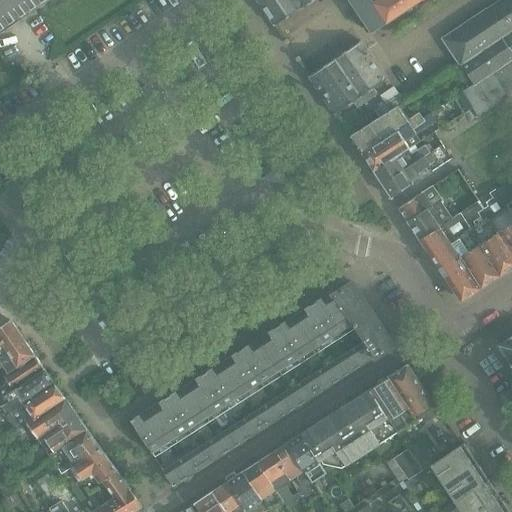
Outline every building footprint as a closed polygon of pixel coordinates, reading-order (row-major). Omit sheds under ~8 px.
[(0,0),(0,32),(11,25),(35,8),(47,0),(0,0)] [(256,0),(275,26),(315,0),(256,0)] [(347,0),(371,34),(386,25),(387,25),(423,0),(347,0)] [(511,0),(499,0),(441,39),(459,67),(460,66),(461,67),(511,32),(511,0)] [(305,28),(295,13),(275,26),(285,41),(292,36),(305,28)] [(511,32),(461,67),(473,85),(493,73),(504,65),(511,60),(511,32)] [(373,89),(388,79),(362,41),(316,72),(309,77),(335,116),(353,104),(357,109),(377,95),(373,89)] [(511,76),(504,65),(493,73),(507,92),(511,88),(511,76)] [(497,103),(507,92),(493,73),(473,85),(462,92),(477,116),(497,104),(498,104),(497,103)] [(472,108),(462,92),(454,98),(464,114),(472,108)] [(398,107),(404,103),(400,97),(374,113),(379,119),(387,115),(398,107)] [(352,138),(358,147),(358,148),(358,149),(359,149),(362,153),(361,153),(362,154),(389,138),(391,141),(412,128),(414,131),(422,125),(421,124),(425,122),(427,125),(435,120),(431,114),(423,119),(419,113),(407,121),(398,107),(387,115),(379,119),(366,127),(350,137),(351,138),(352,138)] [(405,142),(416,135),(416,134),(424,129),(422,125),(414,131),(412,128),(391,141),(389,138),(362,154),(374,171),(401,154),(401,153),(409,148),(405,142)] [(422,140),(415,144),(420,152),(406,161),(401,154),(374,171),(383,185),(431,153),(422,140)] [(436,161),(431,153),(383,185),(392,199),(393,198),(419,181),(429,174),(425,169),(430,166),(430,165),(436,161)] [(511,202),(511,189),(508,183),(496,191),(506,206),(511,202)] [(452,218),(442,202),(433,187),(399,209),(408,223),(430,255),(450,243),(439,227),(452,218)] [(452,218),(439,227),(450,243),(460,258),(511,224),(511,215),(508,211),(495,190),(452,218)] [(366,191),(351,193),(352,200),(367,198),(366,191)] [(511,224),(460,258),(481,289),(511,269),(511,224)] [(450,243),(430,255),(438,266),(462,302),(481,289),(460,258),(450,243)] [(352,283),(334,295),(353,324),(354,327),(373,315),(352,283)] [(332,292),(313,304),(334,336),(353,324),(334,295),(332,292)] [(313,304),(295,316),(316,348),(334,336),(313,304)] [(373,315),(354,327),(364,342),(375,358),(394,346),(373,315)] [(295,316),(277,327),(298,360),(316,348),(295,316)] [(0,350),(0,360),(4,366),(4,368),(8,374),(35,356),(11,321),(0,328),(0,340),(5,348),(0,350)] [(277,327),(259,339),(279,371),(298,360),(277,327)] [(511,336),(498,346),(511,366),(511,336)] [(259,339),(241,351),(261,383),(279,371),(259,339)] [(364,342),(336,361),(346,376),(375,358),(364,342)] [(241,351),(222,363),(243,395),(261,383),(241,351)] [(8,374),(5,377),(14,390),(45,370),(35,356),(8,374)] [(336,361),(307,379),(317,395),(346,376),(336,361)] [(222,363),(204,374),(225,407),(243,395),(222,363)] [(434,404),(408,366),(389,379),(414,418),(434,404)] [(9,403),(15,412),(55,384),(45,370),(14,390),(5,397),(9,403)] [(204,374),(186,386),(206,418),(225,407),(204,374)] [(307,379),(279,398),(289,413),(317,395),(307,379)] [(389,379),(370,391),(398,433),(416,421),(414,418),(389,379)] [(8,416),(18,430),(26,424),(27,425),(65,399),(58,390),(57,387),(55,384),(15,412),(9,403),(2,407),(8,416)] [(186,386),(168,398),(188,430),(206,418),(186,386)] [(370,391),(301,434),(320,462),(321,461),(323,465),(342,469),(398,433),(370,391)] [(168,398),(149,409),(170,442),(188,430),(168,398)] [(279,398),(250,416),(260,432),(289,413),(279,398)] [(65,399),(27,425),(40,445),(78,417),(65,399)] [(149,409),(131,421),(152,453),(170,442),(149,409)] [(250,416),(221,435),(231,450),(260,432),(250,416)] [(78,417),(40,445),(49,457),(62,448),(87,431),(78,417)] [(70,461),(58,470),(61,475),(70,469),(71,470),(77,465),(100,449),(87,431),(62,448),(70,461)] [(301,434),(287,444),(312,483),(316,489),(331,479),(320,462),(301,434)] [(221,435),(192,453),(202,469),(231,450),(221,435)] [(287,444),(272,453),(290,481),(297,477),(305,487),(312,483),(287,444)] [(464,444),(431,466),(431,467),(443,485),(476,462),(464,444)] [(77,465),(71,470),(79,483),(92,474),(99,484),(102,482),(117,472),(100,449),(77,465)] [(408,450),(394,459),(408,481),(422,471),(408,450)] [(192,453),(163,471),(173,487),(202,469),(192,453)] [(285,484),(290,481),(272,453),(258,463),(288,507),(301,498),(298,493),(293,496),(285,484)] [(489,481),(476,462),(443,485),(456,503),(489,481)] [(258,463),(243,473),(262,500),(269,495),(274,503),(278,501),(280,503),(283,502),(287,507),(288,507),(258,463)] [(0,480),(6,491),(16,485),(4,467),(0,469),(0,480)] [(117,472),(102,482),(113,498),(128,488),(117,472)] [(243,473),(228,483),(247,511),(258,511),(254,506),(261,501),(262,500),(243,473)] [(489,481),(456,503),(461,511),(481,511),(501,499),(489,481)] [(247,511),(228,483),(214,492),(226,511),(247,511)] [(113,498),(110,500),(111,501),(118,511),(134,511),(142,507),(128,488),(113,498)] [(389,504),(401,496),(395,488),(383,496),(389,504)] [(226,511),(214,492),(196,504),(201,511),(226,511)] [(509,511),(501,499),(481,511),(509,511)] [(118,511),(111,501),(110,500),(92,511),(118,511)] [(348,500),(339,505),(343,511),(347,511),(354,508),(348,500)] [(68,511),(62,501),(49,509),(50,511),(68,511)]
